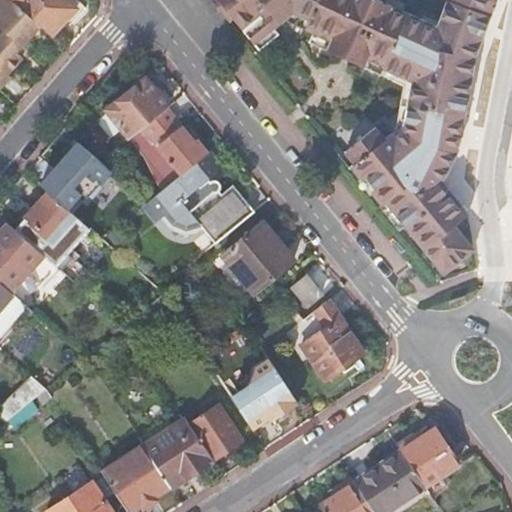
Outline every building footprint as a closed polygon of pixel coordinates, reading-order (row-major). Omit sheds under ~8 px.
[(0,86),(11,75),(8,73),(23,56),(16,50),(40,25),(39,24),(14,1),(12,0),(0,0),(0,27),(5,32),(0,36),(0,86)] [(12,0),(14,1),(39,24),(40,25),(51,35),(77,7),(68,0),(12,0)] [(209,0),(228,22),(232,18),(258,51),(278,34),(273,29),(284,20),(313,33),(309,42),(378,74),(379,73),(381,68),(411,82),(404,130),(396,137),(392,133),(384,139),(375,128),(345,153),(354,164),(351,167),(361,179),(358,181),(370,196),(373,193),(382,204),(379,207),(399,232),(405,227),(444,274),(473,249),(454,226),(467,214),(441,182),(456,153),(462,115),(463,116),(468,91),(474,56),(495,0),(446,0),(436,30),(420,23),(422,20),(378,0),(209,0)] [(397,129),(392,133),(396,137),(404,130),(411,82),(381,68),(379,73),(403,84),(397,129)] [(106,109),(131,138),(145,127),(168,108),(170,106),(146,77),(106,109)] [(176,118),(168,108),(145,127),(153,137),(176,118)] [(161,182),(165,187),(183,173),(208,153),(208,152),(197,138),(193,141),(182,126),(176,118),(153,137),(155,139),(145,148),(161,182)] [(102,162),(79,141),(51,173),(82,200),(110,168),(102,162)] [(199,223),(215,243),(255,211),(233,184),(222,193),(219,189),(220,187),(220,185),(220,183),(220,182),(219,181),(218,180),(216,179),(214,179),(213,179),(211,180),(207,176),(219,167),(208,153),(183,173),(165,187),(145,203),(157,218),(164,212),(174,224),(179,227),(181,229),(184,229),(190,229),(192,228),(195,227),(199,223)] [(77,216),(49,191),(25,217),(53,242),(77,216)] [(94,208),(83,221),(102,238),(116,227),(94,208)] [(0,230),(0,282),(11,292),(45,255),(8,222),(0,230)] [(261,223),(224,253),(255,293),(292,263),(261,223)] [(307,275),(292,287),(308,305),(322,294),(307,275)] [(0,309),(13,294),(11,292),(0,282),(0,309)] [(162,292),(150,302),(160,314),(172,307),(162,292)] [(328,299),(304,319),(286,334),(295,348),(301,344),(325,379),(364,353),(341,318),(328,299)] [(286,384),(275,367),(243,388),(267,424),(299,403),(286,384)] [(0,406),(0,414),(7,421),(46,389),(35,379),(17,397),(14,393),(0,406)] [(189,423),(213,460),(242,440),(218,404),(189,423)] [(189,423),(185,418),(143,445),(170,485),(180,478),(182,480),(213,460),(189,423)] [(396,442),(400,449),(425,486),(458,464),(433,428),(417,439),(412,432),(396,442)] [(143,444),(101,472),(127,511),(132,511),(171,487),(170,485),(143,445),(143,444)] [(400,449),(353,481),(356,485),(373,511),(384,511),(425,486),(400,449)] [(332,488),(335,494),(337,493),(339,496),(356,485),(353,481),(350,476),(332,488)] [(112,511),(92,482),(46,511),(112,511)] [(373,511),(356,485),(339,496),(337,493),(335,494),(319,505),(323,511),(373,511)]
